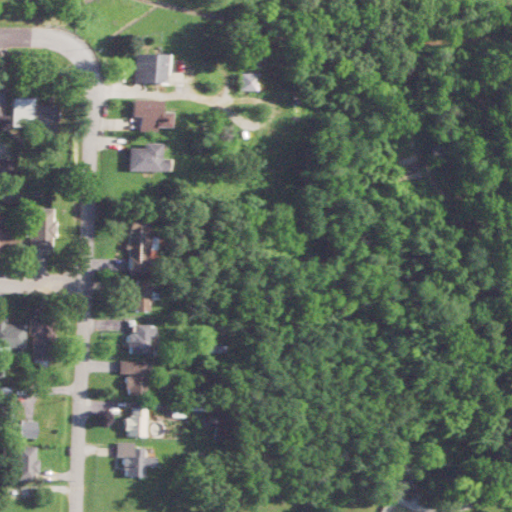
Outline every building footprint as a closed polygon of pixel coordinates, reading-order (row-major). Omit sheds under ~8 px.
[(163,54),(130,53),(129,82),(162,83),(163,54)] [(253,73),(236,72),(235,90),(252,90),(253,73)] [(29,98),(10,97),(9,131),(52,132),(52,104),(29,103),(29,98)] [(158,99),(129,98),(129,116),(137,116),(137,130),(155,131),(155,126),(167,127),(168,111),(157,111),(158,99)] [(165,171),(165,158),(157,158),(157,143),(140,142),(139,147),(125,147),(125,170),(165,171)] [(9,202),(9,194),(16,194),(16,189),(1,189),(0,202),(9,202)] [(27,249),(50,250),(51,208),(28,207),(27,249)] [(126,270),(147,270),(148,219),(127,219),(126,270)] [(0,247),(16,248),(16,225),(0,224),(0,247)] [(147,309),(148,298),(152,298),(152,282),(134,281),(134,289),(130,289),(129,309),(147,309)] [(23,324),(3,324),(3,316),(0,315),(0,352),(8,352),(8,346),(23,346),(23,324)] [(27,320),(27,335),(31,335),(31,365),(47,365),(48,320),(27,320)] [(126,333),(125,353),(147,354),(148,335),(152,335),(153,324),(133,324),(133,334),(126,333)] [(147,360),(118,360),(118,373),(125,373),(124,394),(147,394),(147,360)] [(124,416),(123,435),(144,436),(144,407),(130,407),(130,416),(124,416)] [(34,437),(34,420),(12,419),(12,414),(1,413),(0,439),(0,440),(21,441),(21,437),(34,437)] [(122,476),(142,476),(142,465),(154,465),(154,456),(142,456),(142,447),(132,447),(132,442),(116,442),(116,456),(122,456),(122,476)] [(32,480),(32,472),(35,472),(36,446),(12,446),(12,480),(32,480)]
